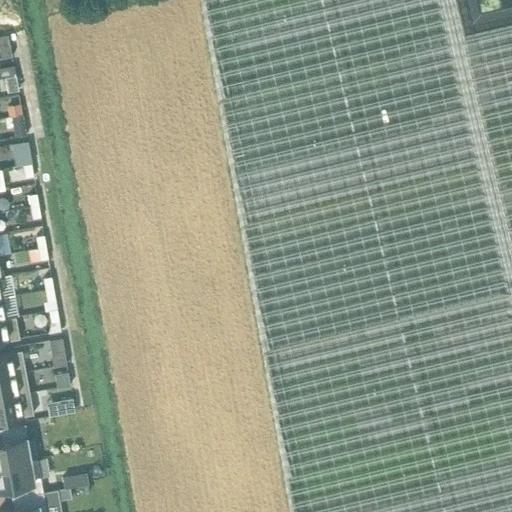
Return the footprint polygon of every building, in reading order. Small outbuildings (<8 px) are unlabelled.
[(511,511),(511,23),(464,35),(455,0),(203,0),(263,340),(293,511),(511,511)] [(11,55),(9,45),(0,46),(0,55),(0,57),(11,55)] [(17,75),(15,65),(0,67),(0,77),(15,75),(17,75)] [(15,75),(5,77),(8,91),(18,88),(15,75)] [(12,116),(22,114),(20,102),(6,105),(8,117),(12,116)] [(12,116),(15,136),(26,134),(22,114),(12,116)] [(27,140),(10,143),(13,155),(29,151),(27,140)] [(33,175),(31,163),(23,164),(26,176),(33,175)] [(29,195),(31,206),(38,204),(36,193),(29,195)] [(40,216),(38,204),(31,206),(33,218),(40,216)] [(36,236),(38,248),(46,246),(44,235),(36,236)] [(46,246),(38,248),(41,259),(48,258),(46,246)] [(43,278),(45,289),(53,288),(51,276),(43,278)] [(55,300),(53,288),(45,289),(48,301),(55,300)] [(58,321),(56,309),(49,310),(51,322),(58,321)] [(6,317),(0,318),(0,340),(10,339),(6,317)] [(62,337),(49,339),(51,353),(64,350),(62,337)] [(22,349),(0,352),(0,375),(26,370),(22,349)] [(26,370),(0,375),(0,397),(29,392),(26,370)] [(69,370),(54,373),(56,386),(71,384),(69,370)] [(29,392),(0,397),(0,419),(33,413),(29,392)] [(72,398),(59,400),(61,413),(75,410),(72,398)] [(0,463),(29,459),(25,437),(28,437),(25,423),(0,427),(0,433),(1,440),(0,440),(0,463)] [(29,459),(0,463),(0,486),(10,485),(12,497),(43,491),(37,457),(29,459)] [(71,475),(63,476),(65,487),(69,486),(73,486),(71,475)] [(65,487),(57,488),(59,499),(71,497),(69,486),(65,487)] [(0,511),(47,511),(43,491),(12,497),(14,508),(0,510),(0,511)]
